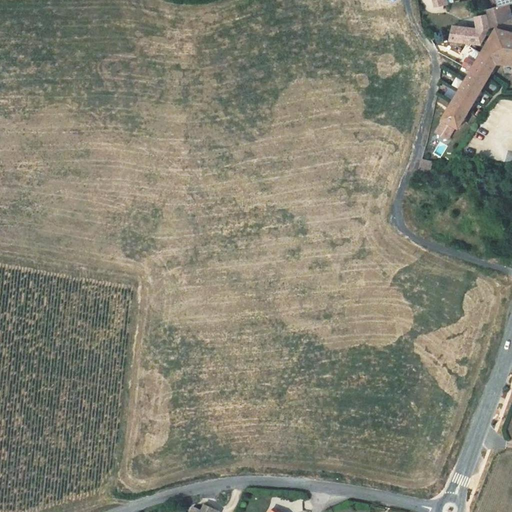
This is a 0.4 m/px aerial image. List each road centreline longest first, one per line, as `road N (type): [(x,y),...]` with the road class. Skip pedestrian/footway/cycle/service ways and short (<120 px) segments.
road 1 (residential): [(324,487),(239,483),(116,511)]
road 2 (tertiary): [(461,482),(511,336)]
